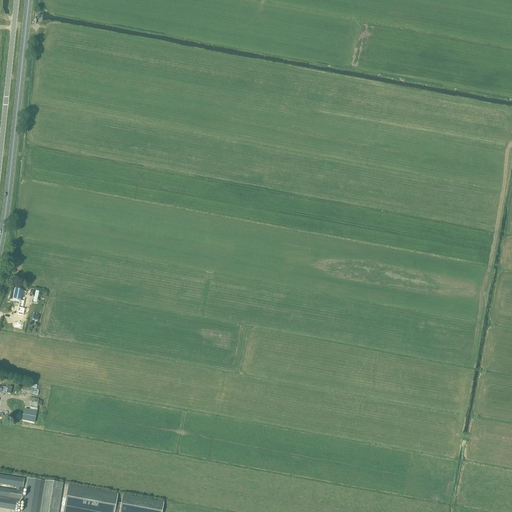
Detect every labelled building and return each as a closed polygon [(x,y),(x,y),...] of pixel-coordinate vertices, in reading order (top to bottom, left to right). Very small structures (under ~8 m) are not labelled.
[(20,302),(23,303),(24,295),(33,297),(34,291),(30,290),(30,293),(14,290),(13,293),(14,294),(13,300),(20,301),(20,302)] [(7,388),(2,387),(0,386),(0,392),(1,393),(1,392),(10,394),(11,389),(7,388)] [(19,394),(25,395),(25,394),(32,395),(33,389),(27,388),(20,387),(19,394)] [(39,399),(30,397),(29,406),(37,408),(37,407),(41,408),(42,401),(39,400),(39,399)] [(23,415),(22,421),(34,423),(34,420),(35,420),(37,412),(27,410),(24,409),(23,415)] [(3,420),(12,423),(13,417),(8,416),(9,414),(5,413),(3,420)] [(0,508),(15,510),(17,502),(21,502),(24,503),(25,498),(21,498),(23,487),(23,484),(24,479),(0,475),(0,508)] [(28,479),(25,498),(24,503),(22,511),(58,511),(63,484),(42,481),(28,479)] [(64,509),(78,511),(114,511),(118,494),(68,485),(64,509)] [(119,511),(162,511),(164,503),(123,495),(119,511)]
